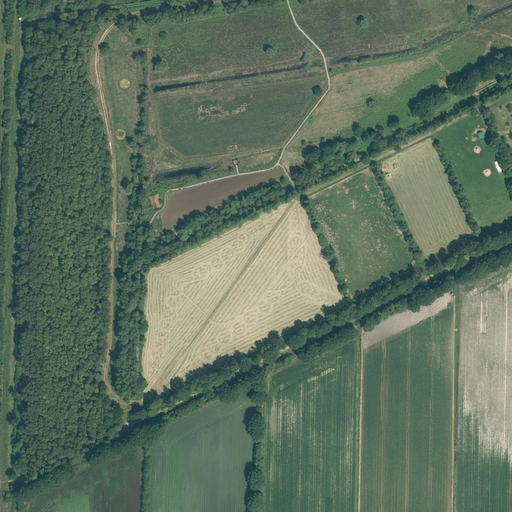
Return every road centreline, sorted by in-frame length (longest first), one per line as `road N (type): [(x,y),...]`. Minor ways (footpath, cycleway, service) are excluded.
road 1 (track): [(511,236),(131,423)]
road 2 (track): [(12,0),(0,418)]
road 3 (track): [(131,423),(0,484)]
